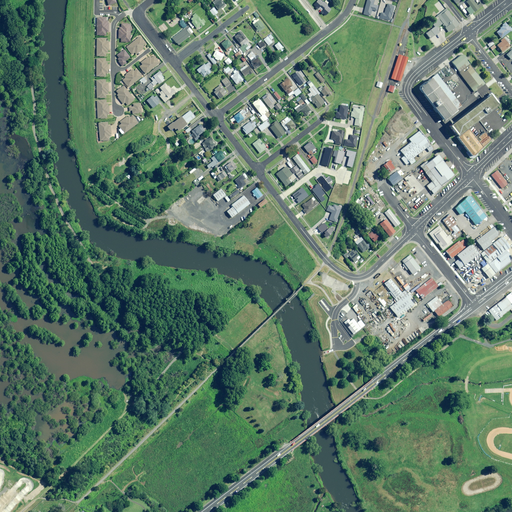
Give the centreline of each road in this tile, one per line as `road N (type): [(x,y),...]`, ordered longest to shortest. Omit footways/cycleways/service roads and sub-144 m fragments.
road 1 (primary): [(474,305),(206,511)]
road 2 (track): [(192,343),(37,498)]
road 3 (residential): [(469,32),(407,89),(470,175)]
road 4 (residential): [(414,229),(367,274),(353,277),(325,259),(278,200)]
road 5 (residential): [(215,116),(331,28),(352,0)]
